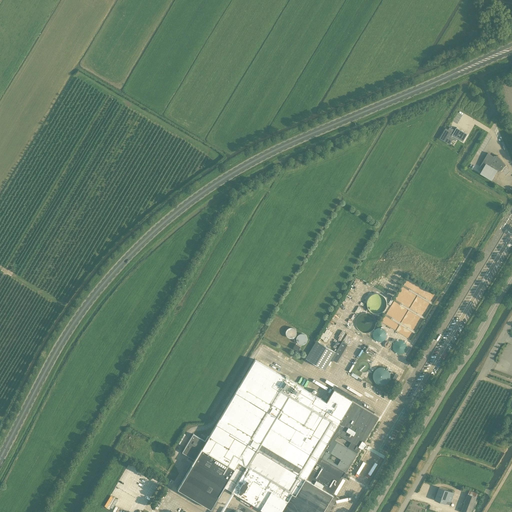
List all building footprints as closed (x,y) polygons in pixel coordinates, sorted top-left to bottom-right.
[(446,128),(439,138),(450,145),(453,139),(456,141),(457,138),(463,142),(468,134),(457,127),(455,130),(450,127),(448,129),(446,128)] [(488,153),(480,167),(483,169),(481,173),(480,173),(492,180),(492,179),(497,170),(498,169),(500,171),(503,169),(503,168),(506,165),(498,155),(497,156),(498,156),(495,158),(493,157),(494,156),(488,153)] [(296,343),(305,344),(306,334),(297,333),(296,343)] [(305,358),(308,360),(324,370),(335,352),(316,340),(305,358)] [(369,346),(365,351),(373,356),(376,352),(369,346)] [(343,476),(344,476),(345,476),(346,476),(347,474),(347,473),(347,472),(346,472),(345,471),(346,471),(346,470),(348,466),(349,467),(349,466),(351,462),(352,462),(351,462),(354,458),(354,457),(356,454),(357,454),(357,453),(359,449),(360,447),(361,448),(362,448),(363,448),(364,448),(364,447),(366,445),(366,444),(366,443),(366,442),(365,442),(364,441),(365,439),(366,439),(365,439),(368,435),(368,434),(370,430),(371,431),(371,430),(370,430),(373,426),(375,422),(376,422),(376,421),(378,418),(378,417),(378,416),(378,415),(378,416),(374,413),(334,389),(326,402),(296,384),(297,384),(296,383),(296,384),(288,379),(285,377),(255,359),(209,436),(208,436),(205,441),(193,434),(182,452),(194,459),(192,464),(177,489),(211,508),(219,495),(224,486),(232,491),(267,511),(321,511),(333,494),(332,494),(343,476)] [(450,505),(454,493),(440,487),(437,495),(436,496),(434,498),(435,499),(435,500),(450,505)] [(338,494),(336,495),(333,493),(332,494),(333,494),(321,511),(330,511),(330,509),(333,508),(333,504),(336,504),(335,499),(339,499),(338,494)] [(476,499),(477,497),(468,494),(461,511),(462,511),(471,511),(472,509),(474,510),(476,504),(475,503),(476,499)] [(174,502),(168,511),(174,511),(178,505),(174,502)]
